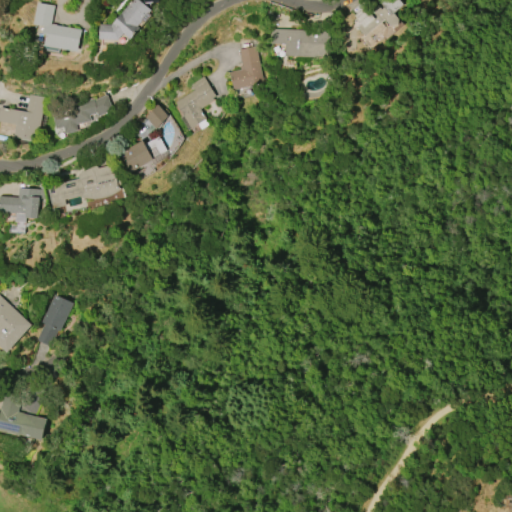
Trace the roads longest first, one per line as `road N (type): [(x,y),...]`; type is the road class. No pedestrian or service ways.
road 1 (residential): [(0,164),(113,137),(179,41),(229,0),(342,12),(353,0)]
road 2 (track): [(372,511),(436,419),(511,383)]
